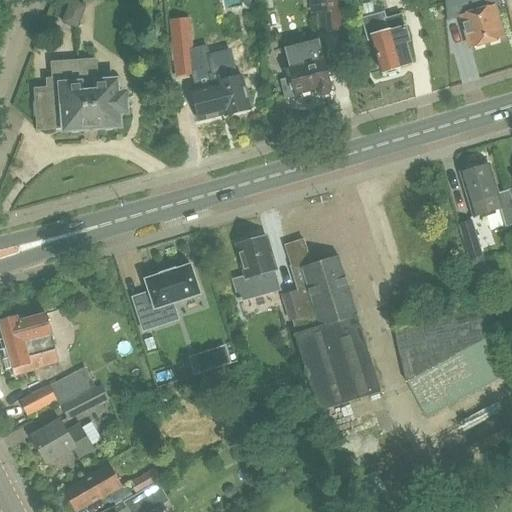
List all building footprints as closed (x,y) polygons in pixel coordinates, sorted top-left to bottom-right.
[(338,0),(310,0),(312,13),(340,11),(338,0)] [(465,15),(460,16),(470,49),(503,40),(493,6),(498,5),(496,0),(480,0),(481,2),(462,7),(465,15)] [(70,1),(61,24),(77,30),(86,6),(70,1)] [(384,12),(361,18),(367,40),(372,38),(381,72),(411,64),(405,43),(408,43),(405,30),(401,15),(386,18),(384,12)] [(188,18),(170,20),(176,76),(195,74),(188,18)] [(320,42),(284,51),(291,78),(296,96),(314,92),(320,97),(328,96),(330,91),(329,87),(332,86),(320,42)] [(47,90),(34,91),(37,131),(64,129),(64,131),(119,128),(119,114),(126,114),(125,94),(117,95),(116,82),(96,83),(95,61),(52,64),(53,79),(53,81),(46,82),(47,90)] [(196,89),(191,91),(199,122),(223,116),(224,117),(250,110),(241,76),(235,77),(233,68),(218,72),(220,83),(209,86),(207,75),(193,79),(196,89)] [(234,117),(208,121),(210,132),(236,129),(234,117)] [(488,166),(460,174),(474,218),(501,209),(488,166)] [(471,221),(459,225),(469,262),(482,258),(471,221)] [(245,276),(232,280),(239,303),(280,291),(265,239),(237,247),(245,276)] [(311,266),(303,240),(284,246),(290,266),(290,267),(297,289),(306,287),(319,328),(294,335),(318,412),(380,393),(357,316),(356,316),(338,258),(311,266)] [(150,293),(133,298),(144,330),(178,319),(172,303),(198,295),(200,294),(200,292),(199,292),(191,267),(191,265),(189,266),(175,271),(175,270),(161,275),(147,280),(147,279),(145,280),(146,282),(150,293)] [(282,296),(289,319),(303,315),(296,291),(282,296)] [(480,310),(393,329),(405,382),(424,417),(507,373),(499,357),(488,339),(480,310)] [(0,322),(0,328),(13,376),(59,364),(52,336),(51,336),(45,314),(19,321),(18,318),(0,322)] [(207,351),(213,369),(231,363),(225,345),(207,351)] [(241,358),(243,364),(251,362),(250,355),(241,358)] [(49,386),(19,402),(27,418),(56,403),(58,407),(95,388),(85,368),(49,387),(49,386)] [(101,385),(95,388),(58,407),(59,408),(59,407),(68,421),(109,399),(101,385)] [(235,418),(243,433),(247,431),(253,428),(245,414),(235,418)] [(442,426),(450,442),(474,430),(467,414),(442,426)] [(60,421),(31,438),(46,464),(75,448),(80,457),(93,450),(79,424),(66,432),(60,421)] [(419,437),(424,446),(446,435),(441,425),(419,437)] [(388,440),(388,427),(365,427),(366,441),(388,440)] [(272,454),(278,466),(297,458),(292,446),(272,454)] [(111,466),(63,493),(74,511),(76,511),(122,486),(111,466)] [(129,483),(135,494),(163,478),(157,468),(129,483)] [(140,511),(165,498),(157,484),(123,503),(126,509),(121,511),(140,511)] [(229,486),(225,488),(223,493),(225,497),(230,498),(234,496),(235,492),(233,488),(229,486)] [(466,511),(489,511),(496,508),(488,494),(464,509),(466,511)]
